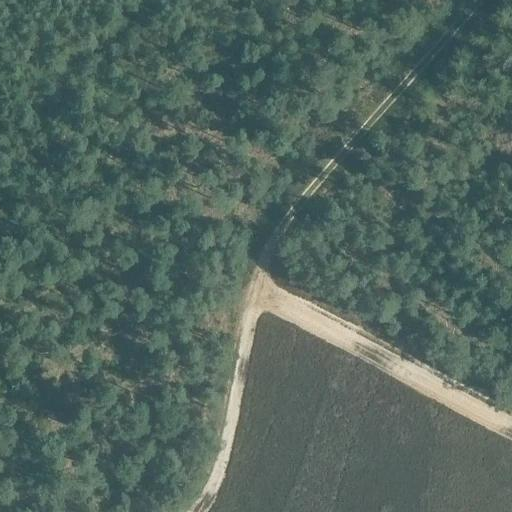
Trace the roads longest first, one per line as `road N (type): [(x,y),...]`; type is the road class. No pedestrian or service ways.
road 1 (track): [(253,295),(281,224),(481,0)]
road 2 (track): [(511,430),(253,295)]
road 3 (track): [(199,511),(221,465),(253,295)]
